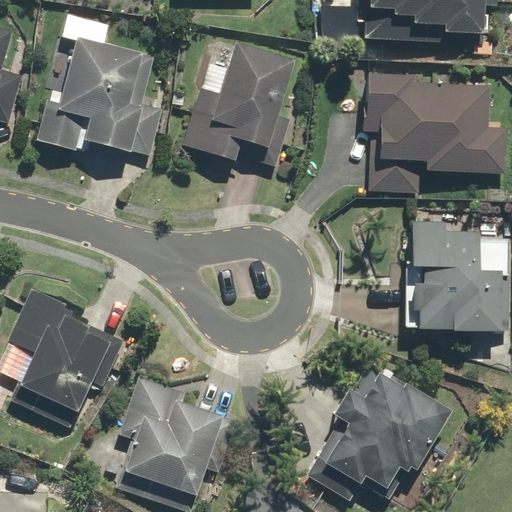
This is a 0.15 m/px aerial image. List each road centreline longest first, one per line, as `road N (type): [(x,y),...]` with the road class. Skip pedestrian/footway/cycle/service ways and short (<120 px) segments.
road 1 (residential): [(163,253),(260,244),(284,252),(299,288),(293,320),(270,340),(208,323)]
road 2 (residential): [(0,209),(163,253)]
